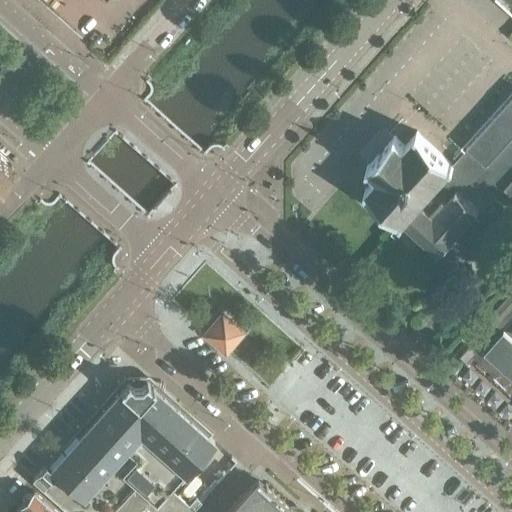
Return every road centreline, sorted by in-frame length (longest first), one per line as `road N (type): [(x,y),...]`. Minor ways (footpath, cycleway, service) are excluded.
road 1 (residential): [(511,458),(216,193)]
road 2 (residential): [(119,304),(351,511)]
road 3 (tertiary): [(216,193),(388,0)]
road 4 (tertiary): [(0,437),(119,304)]
road 5 (residential): [(216,193),(105,97)]
road 6 (residential): [(53,157),(162,254)]
road 7 (residential): [(105,97),(0,5)]
road 8 (residential): [(105,97),(186,0)]
